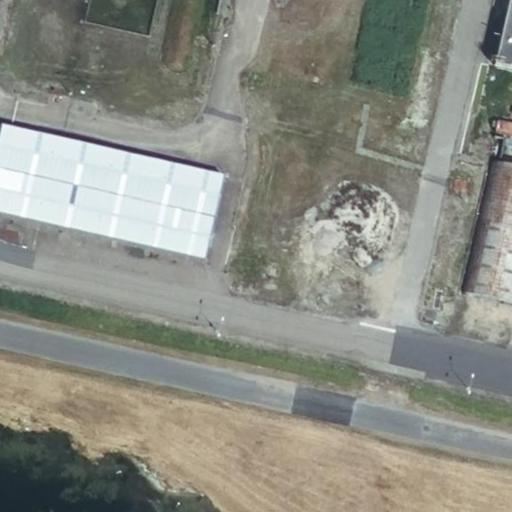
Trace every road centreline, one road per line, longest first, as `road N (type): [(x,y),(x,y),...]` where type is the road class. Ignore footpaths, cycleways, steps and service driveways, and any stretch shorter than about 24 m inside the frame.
road 1 (unclassified): [(0,333),(511,449)]
road 2 (unknown): [(258,0),(229,140),(0,107)]
